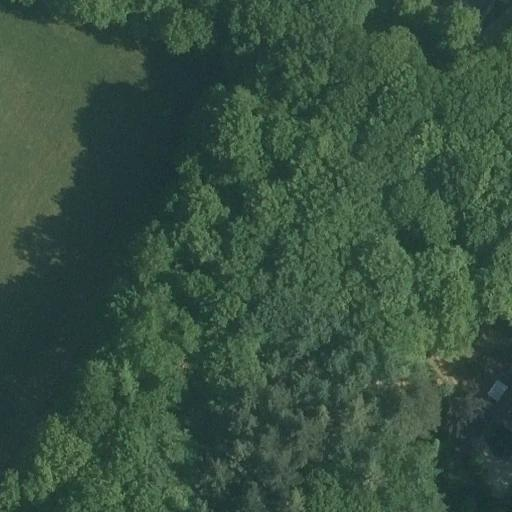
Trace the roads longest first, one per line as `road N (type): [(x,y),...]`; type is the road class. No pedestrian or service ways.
road 1 (track): [(398,91),(126,511)]
road 2 (track): [(511,467),(493,471),(483,457),(463,401),(392,272),(349,163)]
road 3 (tertiary): [(511,151),(190,0)]
